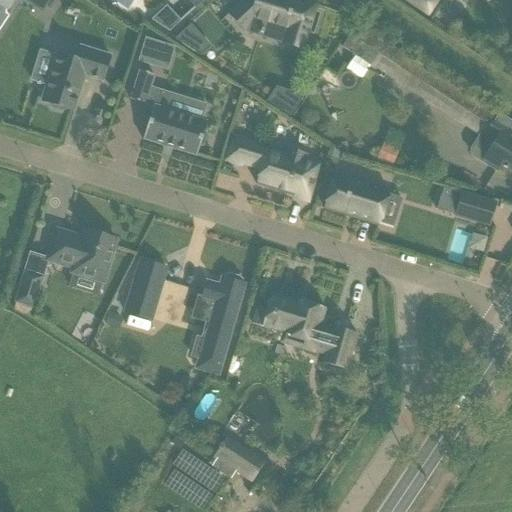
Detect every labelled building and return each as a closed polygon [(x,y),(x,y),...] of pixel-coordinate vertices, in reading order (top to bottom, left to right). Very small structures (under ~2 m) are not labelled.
[(21,0),(42,13),(50,0),(21,0)] [(305,38),(315,5),(298,0),(242,0),(227,15),(244,33),(245,32),(259,37),(260,34),(262,35),(263,30),(261,30),(263,25),(284,32),(280,43),(301,50),(305,38)] [(406,0),(429,15),(438,0),(460,0),(463,4),(467,0),(406,0)] [(164,8),(150,20),(168,32),(178,23),(164,8)] [(101,40),(109,42),(116,20),(108,18),(101,40)] [(200,57),(212,44),(192,25),(180,38),(200,57)] [(492,118),(354,28),(342,47),(480,137),(492,118)] [(145,39),(138,63),(152,67),(160,44),(145,39)] [(56,54),(41,102),(49,104),(51,109),(61,112),(66,110),(74,112),(85,77),(102,82),(110,57),(86,49),(80,47),(76,60),(56,54)] [(142,140),(190,155),(194,144),(197,145),(201,133),(198,132),(201,121),(167,110),(172,95),(150,88),(154,76),(139,72),(130,100),(153,107),(142,140)] [(275,86),(269,106),(297,115),(304,95),(275,86)] [(496,138),(481,163),(497,172),(500,167),(511,173),(511,123),(500,116),(496,122),(493,120),(486,132),(496,138)] [(248,167),(255,143),(232,136),(225,161),(241,166),(241,165),(248,167)] [(395,165),(401,147),(385,142),(379,160),(395,165)] [(267,149),(256,185),(293,197),(293,198),(307,203),(319,164),(305,160),(306,155),(285,149),(284,154),(267,149)] [(323,209),(378,226),(388,192),(334,175),(323,209)] [(442,189),(436,210),(454,216),(489,227),(496,204),(461,194),(442,189)] [(70,272),(69,276),(101,286),(115,240),(109,238),(105,235),(96,232),(91,233),(85,231),(82,239),(55,231),(45,264),(70,272)] [(140,261),(124,316),(151,323),(166,269),(140,261)] [(23,272),(13,304),(15,304),(30,309),(33,310),(43,278),(23,272)] [(207,283),(201,302),(215,306),(196,370),(216,376),(237,304),(243,285),(240,284),(241,280),(238,278),(230,276),(226,276),(225,280),(222,279),(220,287),(207,283)] [(293,302),(271,296),(266,311),(257,308),(252,324),(308,341),(305,351),(313,353),(314,352),(325,355),(322,363),(346,370),(356,335),(332,328),(332,330),(320,326),(325,309),(293,300),(293,302)] [(266,465),(228,440),(223,448),(222,447),(220,450),(221,451),(216,459),(218,460),(213,467),(232,480),(237,473),(253,483),(266,465)]
